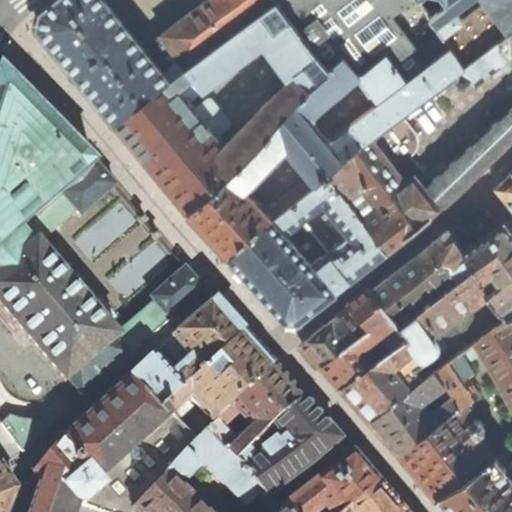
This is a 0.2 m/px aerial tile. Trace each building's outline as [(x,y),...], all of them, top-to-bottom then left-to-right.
[(116,123),(171,80),(166,73),(105,0),(58,0),(42,13),(39,29),(74,71),(116,123)] [(174,69),(166,73),(171,80),(270,8),(264,0),(207,0),(153,42),(174,69)] [(411,0),(282,0),(279,3),(313,50),(329,68),(345,55),(360,73),(387,52),(407,80),(451,46),(443,35),(440,31),(416,49),(391,16),(411,0)] [(511,0),(445,0),(447,2),(430,15),(440,31),(443,35),(463,19),(455,9),(467,0),(485,0),(510,31),(511,29),(511,0)] [(278,2),(270,8),(171,80),(116,123),(153,169),(189,213),(242,167),(243,168),(299,103),(332,71),(329,68),(313,50),(279,3),(278,2)] [(410,235),(432,217),(476,176),(482,170),(511,140),(511,29),(510,31),(465,66),(451,46),(407,80),(408,81),(378,103),(352,124),(351,123),(347,126),(362,145),(343,162),(344,163),(331,175),(388,252),(410,235)] [(299,103),(243,168),(242,167),(189,213),(207,233),(228,255),(313,188),(331,175),(344,163),(343,162),(362,145),(347,126),(334,137),(331,133),(326,137),(309,117),(358,76),(378,103),(408,81),(407,80),(387,52),(360,73),(345,55),(329,68),(332,71),(299,103)] [(0,273),(37,242),(39,245),(76,212),(80,217),(116,186),(97,164),(95,165),(83,153),(85,151),(18,85),(0,66),(0,273)] [(511,170),(495,187),(511,206),(511,170)] [(331,175),(313,188),(228,255),(258,288),(284,319),(299,320),(368,267),(388,252),(331,175)] [(484,237),(462,251),(461,252),(472,269),(488,293),(511,275),(511,234),(503,223),(484,237)] [(429,245),(371,289),(399,324),(418,309),(472,269),(461,252),(462,251),(448,229),(429,245)] [(68,380),(83,397),(204,290),(184,266),(181,268),(182,269),(180,270),(181,271),(151,298),(155,302),(117,335),(82,295),(87,291),(82,285),(78,281),(73,284),(39,245),(37,242),(0,273),(0,306),(65,383),(68,380)] [(436,334),(488,298),(487,296),(489,294),(488,293),(472,269),(418,309),(436,334)] [(511,275),(488,293),(489,294),(487,296),(488,298),(498,310),(507,322),(511,319),(511,275)] [(386,332),(396,345),(407,337),(409,336),(399,324),(371,289),(350,304),(362,318),(369,328),(360,335),(323,364),(332,375),(341,386),(379,357),(369,344),(386,332)] [(498,310),(488,298),(436,334),(441,341),(442,352),(426,364),(418,370),(425,378),(436,369),(451,359),(475,341),(493,329),(507,322),(498,310)] [(152,356),(129,378),(159,410),(163,407),(171,400),(186,384),(188,385),(244,335),(229,318),(215,302),(173,338),(152,356)] [(314,354),(323,364),(360,335),(353,327),(362,318),(350,304),(303,342),(314,354)] [(436,334),(418,309),(399,324),(409,336),(407,337),(419,353),(426,364),(442,352),(441,341),(436,334)] [(475,341),(480,349),(500,381),(511,402),(511,319),(507,322),(493,329),(475,341)] [(260,353),(244,335),(188,385),(182,391),(171,400),(163,407),(177,420),(190,407),(185,400),(189,397),(214,422),(273,368),(260,353)] [(419,353),(407,337),(396,345),(379,357),(341,386),(358,404),(371,419),(416,385),(401,366),(419,353)] [(464,377),(467,376),(474,371),(466,359),(480,349),(475,341),(451,359),(464,377)] [(418,370),(426,364),(419,353),(401,366),(416,385),(425,378),(418,370)] [(436,369),(462,406),(468,402),(479,394),(467,376),(464,377),(451,359),(436,369)] [(255,443),(272,424),(303,401),(291,387),(273,368),(214,422),(205,430),(236,463),(255,443)] [(388,438),(400,452),(462,406),(436,369),(425,378),(416,385),(371,419),(388,438)] [(129,378),(64,436),(99,476),(101,474),(121,496),(122,495),(133,506),(165,474),(197,439),(177,420),(163,407),(159,410),(129,378)] [(255,482),(267,497),(308,467),(339,441),(324,424),(303,401),(272,424),(255,443),(236,463),(255,482)] [(468,402),(462,406),(400,452),(422,478),(437,497),(494,458),(478,435),(484,431),(484,424),(481,419),(474,419),(468,402)] [(2,425),(23,453),(47,430),(38,422),(22,422),(11,419),(2,425)] [(252,485),(255,482),(236,463),(205,430),(197,439),(165,474),(167,475),(134,510),(136,511),(204,511),(175,482),(178,479),(187,479),(199,468),(206,467),(244,505),(245,506),(259,493),(252,485)] [(72,511),(76,503),(101,511),(136,511),(134,510),(132,508),(133,506),(122,495),(121,496),(119,499),(99,476),(64,436),(37,468),(36,469),(35,475),(39,479),(39,480),(33,498),(28,511),(72,511)] [(365,470),(352,455),(307,490),(279,511),(280,511),(319,511),(323,509),(325,511),(345,511),(378,486),(365,470)] [(511,511),(511,479),(504,470),(506,468),(497,456),(494,458),(437,497),(449,511),(511,511)] [(0,511),(6,511),(16,489),(7,476),(0,465),(0,511)] [(400,511),(391,501),(378,486),(345,511),(400,511)]
